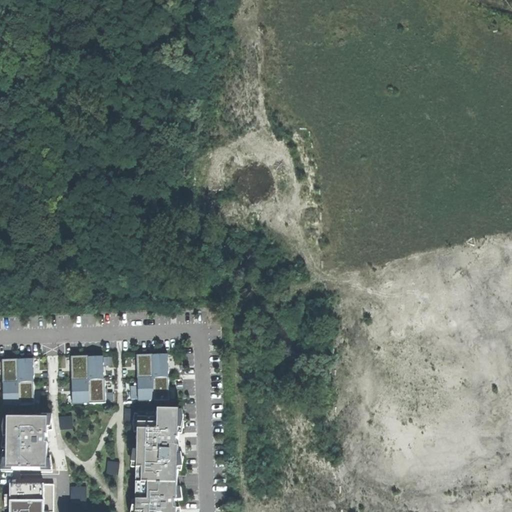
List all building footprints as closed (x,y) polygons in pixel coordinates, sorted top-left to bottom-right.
[(138,379),(169,378),(168,367),(168,355),(137,356),(138,379)] [(88,357),(71,357),(72,369),(73,393),(73,405),(106,404),(105,380),(104,380),(104,357),(88,358),(88,357)] [(33,359),(2,360),(3,372),(3,393),(4,406),(35,405),(34,393),(34,371),(33,359)] [(169,385),(169,378),(138,379),(139,402),(170,401),(169,385)] [(134,433),(138,432),(139,410),(125,409),(125,423),(133,424),(134,433)] [(179,440),(179,434),(179,413),(180,411),(139,410),(138,432),(137,452),(137,465),(136,502),(136,511),(177,511),(177,510),(175,510),(176,502),(178,501),(178,489),(178,469),(179,457),(179,447),(177,447),(177,443),(177,440),(179,440)] [(73,416),(60,417),(61,431),(74,430),(73,416)] [(13,470),(42,471),(48,470),(48,461),(48,448),(48,444),(47,444),(47,437),(48,437),(49,419),(40,417),(36,417),(7,417),(7,419),(7,432),(7,436),(7,449),(7,460),(7,470),(13,470)] [(7,470),(7,460),(4,460),(2,473),(13,473),(13,470),(7,470)] [(48,470),(42,471),(42,473),(53,473),(51,461),(48,461),(48,470)] [(108,461),(106,474),(118,475),(120,463),(108,461)] [(11,503),(45,503),(45,486),(11,486),(11,496),(11,503)] [(53,511),(54,486),(45,486),(45,503),(44,511),(53,511)] [(71,487),(71,503),(87,504),(87,487),(71,487)] [(44,511),(45,503),(11,503),(11,510),(10,511),(44,511)]
